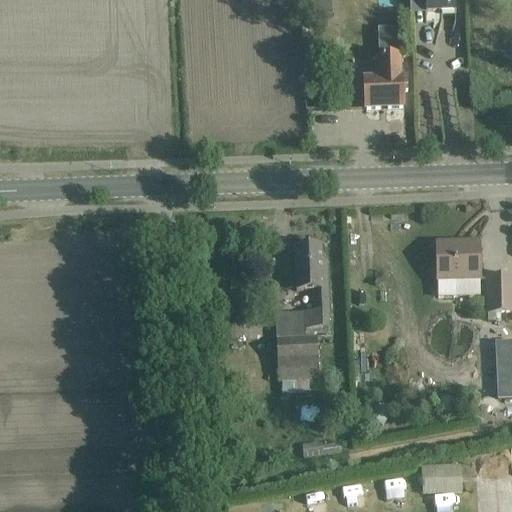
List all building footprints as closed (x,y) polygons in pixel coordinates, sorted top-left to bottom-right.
[(425,0),(426,16),(456,16),(455,0),(425,0)] [(365,80),(365,92),(366,112),(403,111),(402,94),(408,94),(407,79),(401,79),(400,60),(382,60),(383,80),(365,80)] [(436,246),(439,301),(456,300),(455,287),(480,286),(478,244),(436,246)] [(297,294),(314,293),(315,316),(305,317),(306,332),(330,331),(327,265),(322,266),(321,250),(295,251),(297,294)] [(511,316),(511,280),(488,280),(488,317),(511,316)] [(224,295),(215,296),(215,307),(224,307),(224,295)] [(319,384),(316,340),(275,342),(277,386),(319,384)] [(511,344),(493,344),(493,410),(511,410),(511,344)] [(314,401),(326,400),(325,391),(313,392),(314,401)] [(438,407),(440,414),(446,417),(453,414),(456,409),(454,403),(448,399),(442,402),(438,407)] [(322,425),(321,405),(311,406),(312,425),(322,425)] [(374,406),(367,421),(383,430),(391,414),(374,406)] [(288,458),(285,441),(276,442),(277,450),(271,450),(273,461),(288,458)] [(301,451),(302,462),(336,456),(336,451),(323,453),(322,447),(301,451)] [(477,457),(477,468),(491,468),(491,465),(493,464),(493,456),(477,457)] [(420,470),(421,497),(462,496),(460,468),(420,470)] [(402,480),(384,483),(388,505),(406,502),(402,480)] [(343,506),(359,506),(359,490),(343,490),(343,506)] [(303,497),(305,511),(325,511),(322,493),(303,497)] [(262,511),(281,511),(280,502),(262,505),(262,511)]
